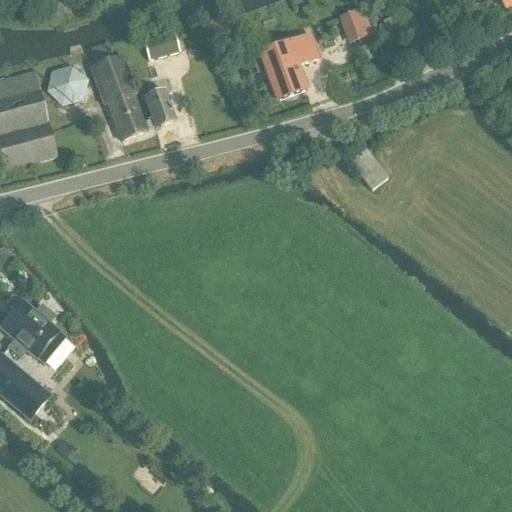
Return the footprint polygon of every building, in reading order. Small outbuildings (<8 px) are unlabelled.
[(511,0),(497,0),(504,12),(511,7),(511,0)] [(362,13),(342,20),(351,45),(371,37),(362,13)] [(148,64),(180,56),(175,36),(143,44),(148,64)] [(295,71),(318,62),(309,39),(258,58),(276,105),(304,95),(295,71)] [(150,131),(148,125),(143,127),(132,98),(136,97),(122,58),(114,61),(108,45),(90,52),(96,68),(89,70),(103,108),(107,107),(120,144),(146,135),(145,133),(150,131)] [(369,51),(358,54),(362,65),(372,62),(369,51)] [(91,85),(76,70),(56,75),(50,97),(63,112),(86,106),(91,85)] [(0,170),(1,175),(56,160),(33,73),(0,81),(0,170)] [(148,125),(150,131),(154,130),(155,132),(175,124),(164,94),(144,101),(152,123),(148,125)] [(372,194),(387,181),(364,152),(348,165),(372,194)] [(41,309),(35,316),(22,306),(1,332),(15,344),(9,351),(21,361),(27,354),(44,368),(66,342),(49,328),(55,320),(41,309)] [(0,360),(0,398),(29,423),(31,424),(51,399),(2,359),(0,360)] [(65,461),(66,462),(73,453),(72,453),(63,445),(62,445),(60,448),(56,453),(57,454),(65,461)] [(82,460),(73,453),(66,462),(75,469),(82,460)]
